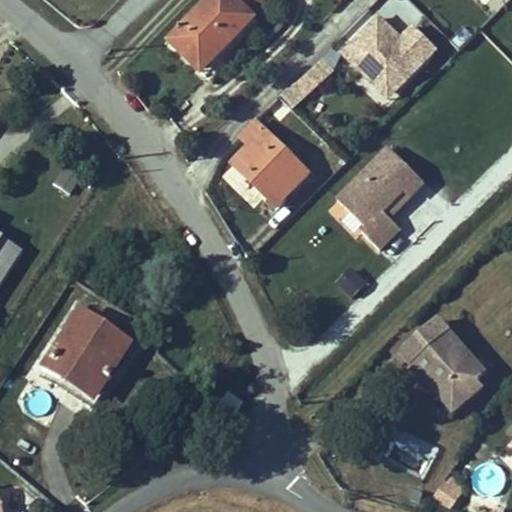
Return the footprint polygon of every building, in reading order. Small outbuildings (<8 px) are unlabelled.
[(222,54),(255,21),(252,18),(237,3),(234,0),(212,0),(170,43),(198,71),(218,51),(222,54)] [(252,18),(268,1),(267,0),(239,0),(237,3),(252,18)] [(380,20),(340,59),(388,107),(438,57),(412,31),(402,42),(380,20)] [(202,74),(222,54),(218,51),(198,71),(202,74)] [(309,96),(343,65),(333,54),(299,84),(309,96)] [(277,208),(308,176),(256,123),(242,138),(251,148),(238,161),(266,189),(261,193),(277,208)] [(425,185),(390,150),(338,202),(367,230),(363,234),(380,252),(401,231),(390,220),(385,214),(405,194),(410,199),(425,185)] [(266,189),(238,161),(234,166),(261,193),(266,189)] [(68,196),(81,175),(67,165),(53,186),(68,196)] [(90,188),(94,182),(88,177),(84,183),(90,188)] [(390,220),(410,199),(405,194),(385,214),(390,220)] [(0,280),(18,254),(0,241),(0,280)] [(353,300),(366,286),(353,272),(339,286),(353,300)] [(92,397),(126,345),(78,314),(42,370),(59,381),(62,377),(92,397)] [(486,376),(450,335),(435,348),(423,335),(397,358),(409,372),(415,367),(428,382),(430,380),(443,395),(441,397),(455,413),(484,388),(479,383),(486,376)] [(484,388),(491,382),(486,376),(479,383),(484,388)] [(92,397),(62,377),(59,381),(56,387),(86,406),(92,397)] [(447,475),(431,500),(451,511),(466,487),(447,475)]
